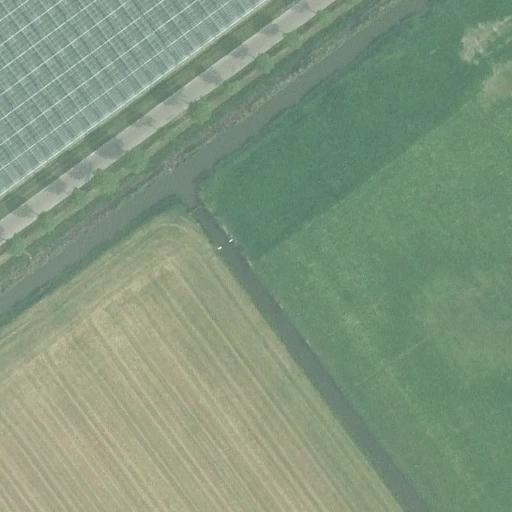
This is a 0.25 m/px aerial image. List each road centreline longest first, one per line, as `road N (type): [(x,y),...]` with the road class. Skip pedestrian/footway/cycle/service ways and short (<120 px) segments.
road 1 (unknown): [(358,0),(0,264)]
road 2 (tertiary): [(0,228),(311,0)]
